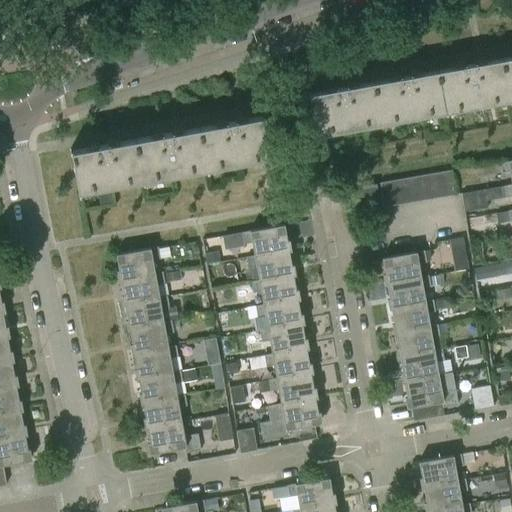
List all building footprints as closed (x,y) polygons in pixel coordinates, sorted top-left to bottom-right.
[(511,100),(511,56),(308,93),(316,137),(511,100)] [(272,159),(263,115),(70,150),(78,194),(272,159)] [(511,159),(508,160),(500,162),(501,172),(509,171),(511,185),(511,159)] [(451,170),(439,172),(443,196),(455,194),(451,170)] [(439,172),(427,175),(431,198),(443,196),(439,172)] [(427,175),(415,177),(419,200),(431,198),(427,175)] [(415,177),(403,179),(407,202),(419,200),(415,177)] [(403,179),(391,181),(395,204),(407,202),(403,179)] [(391,181),(379,183),(383,206),(395,204),(391,181)] [(376,183),(354,187),(356,200),(378,196),(376,183)] [(511,185),(504,186),(484,190),(484,187),(461,191),(464,206),(486,202),(486,199),(506,197),(511,195),(511,185)] [(511,211),(501,213),(503,221),(510,220),(510,221),(511,220),(511,211)] [(284,225),(243,232),(229,234),(231,246),(245,243),(244,242),(252,241),(254,256),(288,250),(284,225)] [(157,247),(116,254),(121,280),(154,274),(154,273),(152,259),(159,257),(157,247)] [(254,256),(247,257),(248,267),(256,266),(259,280),(292,274),(288,250),(254,256)] [(424,250),(416,252),(382,258),(387,283),(420,277),(417,262),(426,260),(424,250)] [(217,252),(205,254),(207,263),(218,261),(217,252)] [(466,257),(455,259),(457,270),(468,268),(466,257)] [(502,263),(475,268),(477,280),(511,272),(511,261),(502,264),(502,263)] [(154,274),(121,280),(125,304),(159,298),(156,283),(181,279),(179,271),(162,273),(162,271),(154,273),(154,274)] [(297,299),(292,274),(259,280),(251,282),(253,292),(261,291),(263,305),(297,299)] [(428,275),(420,277),(387,283),(391,308),(424,302),(424,301),(422,287),(430,286),(428,275)] [(439,275),(428,277),(430,286),(440,284),(439,275)] [(508,287),(496,290),(498,299),(510,297),(508,287)] [(166,296),(159,298),(125,304),(130,329),(163,323),(163,322),(160,308),(168,306),(166,296)] [(263,305),(255,306),(256,307),(246,309),(248,318),(265,315),(267,329),(301,324),(297,299),(263,305)] [(424,302),(391,308),(395,332),(429,326),(426,312),(434,310),(432,300),(424,301),(424,302)] [(163,323),(130,329),(134,353),(167,347),(165,333),(173,331),(171,321),(163,322),(163,323)] [(301,324),(267,329),(260,331),(260,332),(247,334),(249,341),(261,338),(262,341),(269,340),(272,354),(305,348),(301,324)] [(437,324),(429,326),(395,332),(400,357),(433,351),(433,350),(431,337),(439,335),(437,324)] [(6,336),(0,336),(0,362),(10,361),(6,336)] [(477,344),(465,346),(467,357),(468,358),(480,356),(477,344)] [(167,347),(134,353),(138,378),(172,372),(172,371),(169,357),(177,356),(175,345),(167,347)] [(272,354),(264,355),(266,366),(274,364),(276,378),(276,379),(309,373),(305,348),(272,354)] [(441,349),(433,350),(433,351),(400,357),(404,382),(438,376),(435,361),(443,360),(441,349)] [(216,351),(202,353),(204,365),(218,363),(216,351)] [(0,362),(0,387),(15,385),(10,361),(0,362)] [(236,362),(225,364),(226,374),(237,372),(236,362)] [(219,363),(211,365),(213,379),(222,377),(219,363)] [(496,382),(508,380),(506,368),(494,370),(496,382)] [(180,371),(181,381),(192,379),(190,369),(180,371)] [(179,370),(172,371),(172,372),(138,378),(143,402),(176,396),(176,395),(174,382),(181,381),(180,371),(179,370)] [(276,379),(276,378),(268,380),(269,381),(270,388),(270,390),(278,389),(280,402),(281,404),(314,398),(309,373),(276,379)] [(452,373),(438,376),(404,382),(408,406),(441,400),(442,406),(457,404),(452,373)] [(267,380),(257,382),(259,392),(269,391),(267,380)] [(0,387),(0,412),(19,409),(15,385),(0,387)] [(241,385),(229,387),(232,404),(244,402),(241,385)] [(176,396),(143,402),(147,427),(181,421),(178,406),(186,405),(184,395),(184,394),(176,395),(176,396)] [(491,396),(472,399),(474,410),(493,406),(491,398),(491,396)] [(281,404),(280,402),(267,404),(269,420),(259,422),(262,438),(287,434),(286,428),(294,426),(313,423),(318,422),(314,398),(281,404)] [(0,412),(0,438),(24,434),(19,409),(0,412)] [(214,415),(219,440),(233,437),(228,412),(214,415)] [(181,421),(147,427),(151,451),(184,445),(185,451),(200,448),(197,433),(183,436),(181,421)] [(0,484),(5,483),(1,464),(28,459),(24,434),(0,438),(0,484)] [(459,454),(451,455),(418,461),(423,488),(456,482),(456,481),(453,467),(461,465),(459,454)] [(504,473),(493,475),(495,486),(506,484),(504,473)] [(328,478),(287,486),(275,488),(276,498),(297,494),(299,509),(299,510),(333,504),(328,478)] [(464,479),(456,481),(456,482),(423,488),(427,511),(428,511),(460,506),(460,505),(458,491),(466,490),(464,479)] [(215,498),(195,502),(162,508),(162,511),(202,511),(218,509),(215,498)] [(509,498),(499,500),(500,511),(508,511),(511,511),(509,498)]
